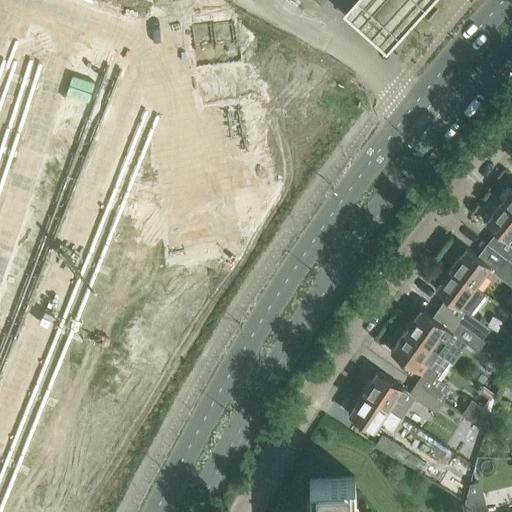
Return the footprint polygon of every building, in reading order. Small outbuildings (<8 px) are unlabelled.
[(388,57),(439,0),(362,0),(346,18),(388,57)] [(511,189),(502,202),(511,209),(511,189)] [(511,209),(502,202),(486,222),(511,243),(511,209)] [(467,247),(451,269),(475,286),(484,274),(488,277),(495,268),(467,247)] [(511,262),(507,258),(500,268),(511,277),(511,262)] [(466,298),(475,286),(451,269),(436,289),(464,309),(470,301),(466,298)] [(421,309),(406,329),(430,347),(439,353),(448,340),(452,343),(457,335),(452,332),(453,331),(421,309)] [(467,311),(460,321),(481,336),(488,326),(467,311)] [(486,340),(481,336),(460,321),(453,331),(452,332),(457,335),(479,350),(486,340)] [(421,359),(430,347),(406,329),(391,351),(420,371),(426,362),(421,359)] [(377,371),(363,393),(388,409),(396,397),(401,400),(407,391),(377,371)] [(424,373),(417,383),(443,401),(450,391),(424,373)] [(443,401),(417,383),(410,394),(436,412),(443,401)] [(392,412),(388,409),(363,393),(349,414),(378,433),(392,412)] [(410,452),(382,435),(375,446),(403,463),(410,452)] [(311,511),(350,511),(350,494),(355,494),(354,477),(310,478),(311,511)]
